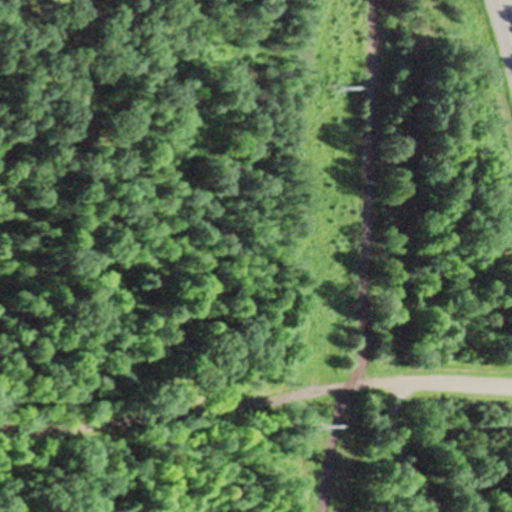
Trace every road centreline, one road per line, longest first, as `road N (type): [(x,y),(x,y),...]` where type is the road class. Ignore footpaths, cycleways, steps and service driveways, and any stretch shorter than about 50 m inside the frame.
road 1 (residential): [(511,383),(362,381),(139,424),(0,428)]
road 2 (track): [(362,381),(368,0)]
